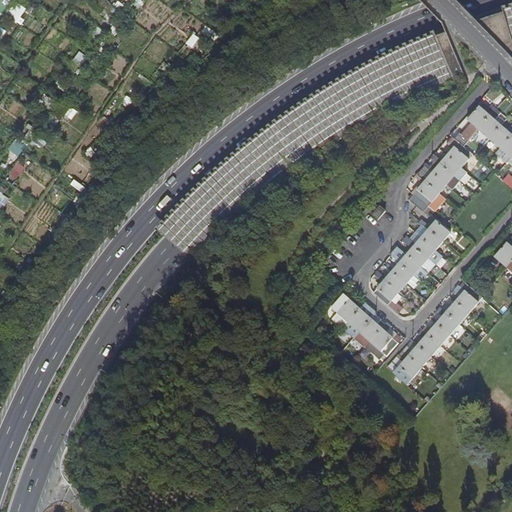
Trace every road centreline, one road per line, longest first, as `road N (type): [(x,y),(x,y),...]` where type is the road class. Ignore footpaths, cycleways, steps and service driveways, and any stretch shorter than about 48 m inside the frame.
road 1 (motorway): [(22,511),(85,361),(170,247),(231,187),(361,94),(511,31)]
road 2 (motorway): [(483,0),(340,63),(207,159),(95,285),(58,340),(0,464)]
